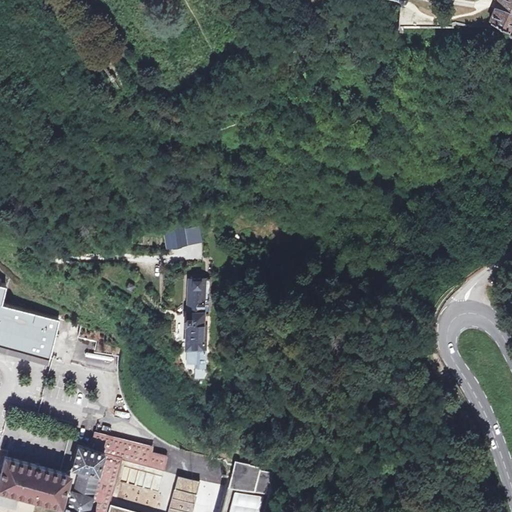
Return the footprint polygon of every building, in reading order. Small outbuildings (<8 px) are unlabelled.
[(511,0),(504,0),(497,16),(511,23),(511,24),(509,28),(510,32),(511,34),(511,33),(511,0)] [(166,222),(169,244),(188,241),(184,219),(166,222)] [(211,317),(212,281),(188,280),(187,314),(185,314),(185,324),(186,324),(186,348),(187,348),(196,348),(195,364),(195,372),(204,372),(204,368),(205,368),(207,317),(211,317)] [(0,343),(48,357),(59,319),(1,303),(6,286),(0,284),(0,343)] [(196,348),(187,348),(187,364),(195,364),(196,348)] [(133,419),(135,416),(131,413),(126,404),(121,403),(118,415),(133,419)] [(192,511),(197,494),(175,488),(168,511),(145,511),(121,506),(107,503),(121,457),(164,469),(167,458),(166,457),(151,452),(153,448),(96,431),(93,441),(92,442),(89,446),(79,443),(70,474),(5,457),(0,480),(0,490),(62,506),(62,504),(66,505),(63,511),(192,511)] [(251,466),(251,465),(235,460),(228,485),(269,495),(273,475),(261,472),(262,468),(251,466)] [(259,511),(264,497),(235,489),(228,511),(259,511)]
